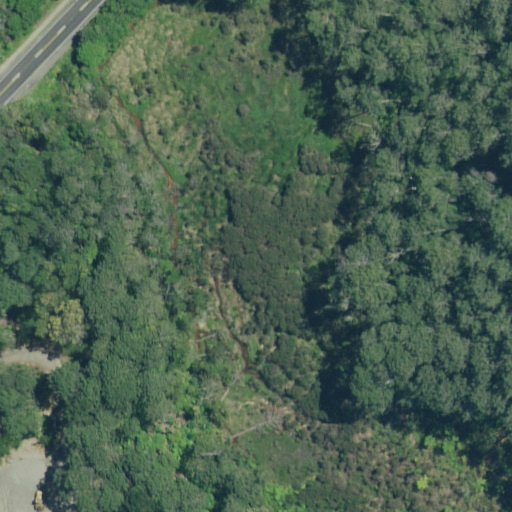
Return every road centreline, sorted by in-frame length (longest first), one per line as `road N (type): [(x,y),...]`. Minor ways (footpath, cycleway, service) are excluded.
road 1 (track): [(0,333),(53,312),(69,319),(122,511)]
road 2 (secondary): [(0,94),(89,0)]
